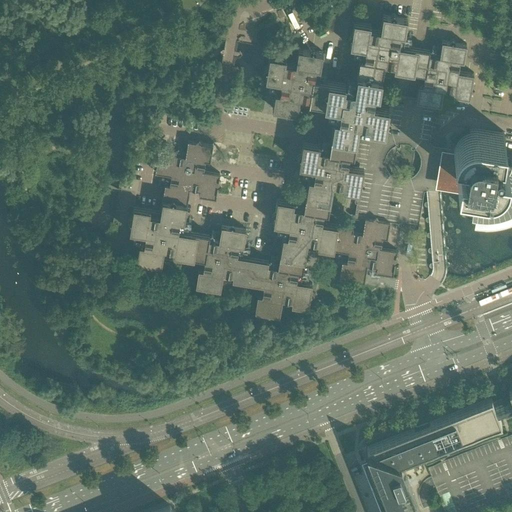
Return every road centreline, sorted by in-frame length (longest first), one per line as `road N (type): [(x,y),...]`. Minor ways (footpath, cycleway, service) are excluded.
road 1 (secondary): [(511,320),(222,438)]
road 2 (secondary): [(222,438),(27,511)]
road 3 (secondary): [(325,416),(511,341)]
road 4 (secondary): [(85,511),(227,454)]
